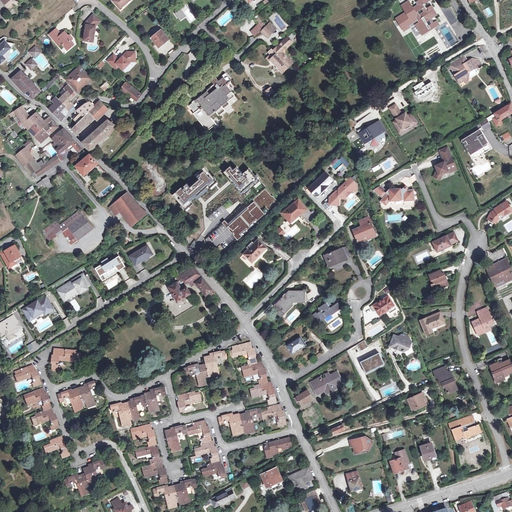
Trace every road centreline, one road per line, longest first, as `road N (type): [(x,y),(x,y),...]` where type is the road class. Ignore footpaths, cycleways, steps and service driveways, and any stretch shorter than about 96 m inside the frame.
road 1 (residential): [(507,475),(459,322),(477,244),(464,218),(448,224),(433,215),(415,169)]
road 2 (residential): [(50,390),(82,455),(115,444),(147,511)]
road 3 (residential): [(36,347),(186,253)]
road 4 (tertiary): [(186,253),(64,125)]
road 5 (residential): [(300,427),(226,445),(213,416),(177,418)]
road 6 (residential): [(165,375),(125,397),(94,374),(50,390)]
road 7 (residential): [(280,383),(356,336),(360,301)]
